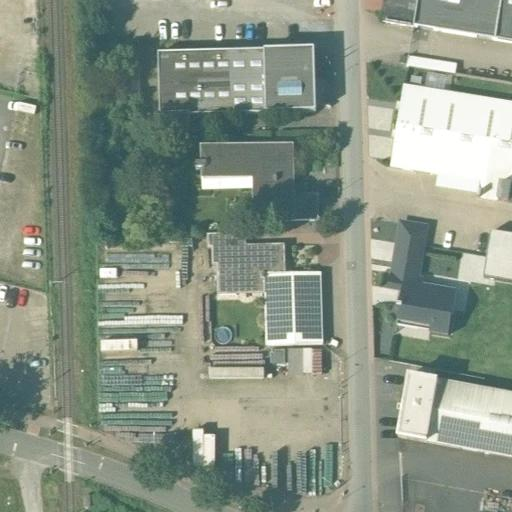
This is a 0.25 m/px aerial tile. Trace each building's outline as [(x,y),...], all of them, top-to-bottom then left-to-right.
[(511,0),(388,0),(384,23),(511,43),(511,0)] [(314,50),(159,55),(161,134),(189,134),(189,116),(316,113),(314,50)] [(503,97),(511,97),(511,83),(505,82),(503,97)] [(511,104),(403,87),(391,168),(480,183),(477,198),(508,203),(510,188),(511,188),(511,104)] [(293,145),(201,148),(202,169),(218,168),(218,171),(257,170),(259,222),(318,220),(318,195),(294,195),(293,145)] [(374,221),(374,255),(390,255),(390,246),(394,246),(394,221),(374,221)] [(425,229),(401,225),(393,269),(417,274),(425,229)] [(235,247),(234,235),(207,236),(208,249),(211,249),(211,247),(235,247)] [(511,247),(492,244),(485,283),(511,287),(511,247)] [(235,247),(211,247),(211,249),(212,266),(217,266),(218,296),(265,295),(264,275),(285,275),(284,246),(235,247)] [(454,294),(422,289),(423,280),(390,274),(387,290),(401,291),(398,307),(395,307),(395,309),(399,310),(397,321),(430,327),(429,333),(448,336),(456,293),(454,293),(454,294)] [(319,275),(291,275),(285,275),(264,275),(265,295),(266,347),(321,346),(319,275)] [(392,372),(434,380),(436,370),(382,360),(379,375),(391,377),(392,372)] [(511,397),(409,378),(398,439),(426,444),(427,444),(511,460),(511,397)]
